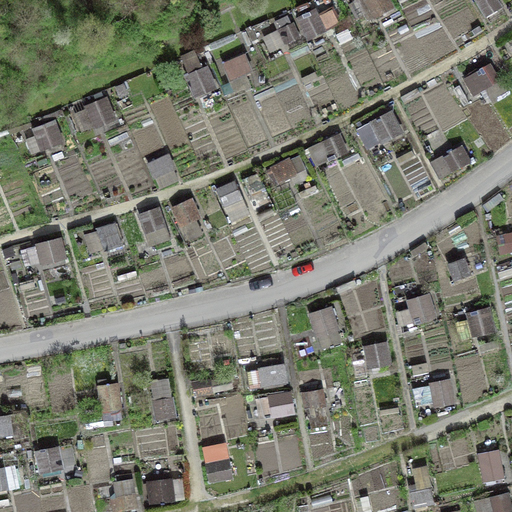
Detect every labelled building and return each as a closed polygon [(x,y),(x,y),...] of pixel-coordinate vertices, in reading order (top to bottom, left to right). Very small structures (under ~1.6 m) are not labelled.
[(356,0),(366,21),(395,7),(391,0),(356,0)] [(474,0),(485,17),(503,6),(499,0),(474,0)] [(316,6),(296,16),(307,39),(341,22),(331,4),(318,11),(316,6)] [(291,22),(287,12),(273,19),(275,23),(264,28),(266,31),(263,32),(264,35),(262,36),(271,56),(278,52),(276,48),(301,37),(294,21),(291,22)] [(208,64),(202,66),(194,48),(180,54),(188,72),(184,73),(194,97),(218,86),(208,64)] [(253,70),(245,51),(221,61),(229,81),(246,73),(253,70)] [(473,95),(499,78),(491,62),(487,65),(485,62),(479,65),(480,67),(463,77),(473,95)] [(117,119),(107,94),(75,107),(87,135),(97,131),(96,128),(117,119)] [(404,131),(392,109),(368,121),(369,123),(364,126),(361,121),(356,123),(367,146),(379,140),(381,143),(404,131)] [(55,118),(31,127),(34,135),(25,138),(31,153),(64,141),(55,118)] [(348,150),(340,132),(307,146),(315,165),(348,150)] [(471,161),(462,144),(430,161),(439,178),(471,161)] [(179,179),(174,169),(177,168),(169,152),(145,163),(153,179),(155,177),(160,188),(179,179)] [(265,167),(275,188),(281,185),(280,183),(291,177),(294,184),(309,177),(305,168),(306,168),(300,154),(295,156),(294,154),(265,167)] [(234,179),(215,187),(223,205),(224,205),(229,216),(226,217),(228,222),(231,221),(232,222),(251,214),(245,200),(243,200),(234,179)] [(170,207),(180,227),(182,226),(197,219),(203,216),(193,196),(170,207)] [(160,205),(137,212),(138,217),(136,217),(138,223),(141,222),(149,246),(171,238),(160,205)] [(125,252),(115,221),(110,223),(109,221),(101,223),(102,224),(79,232),(81,238),(84,237),(89,254),(103,249),(106,258),(125,252)] [(511,230),(495,235),(500,254),(511,251),(511,230)] [(67,257),(62,235),(34,242),(40,264),(67,257)] [(447,263),(455,281),(488,267),(480,249),(447,263)] [(406,299),(409,308),(396,312),(400,325),(437,316),(430,292),(406,299)] [(473,337),(496,331),(489,304),(466,311),(473,337)] [(340,329),(332,305),(308,313),(316,337),(318,337),(322,347),(342,341),(338,330),(340,329)] [(368,368),(392,363),(388,339),(363,344),(368,368)] [(194,397),(214,393),(211,376),(191,380),(194,397)] [(151,396),(155,420),(177,416),(173,395),(171,396),(168,377),(147,381),(148,389),(152,389),(153,396),(151,396)] [(450,377),(428,381),(433,406),(455,402),(450,377)] [(123,408),(119,381),(96,384),(100,411),(123,408)] [(327,405),(324,387),(301,391),(306,418),(308,418),(310,429),(329,425),(325,405),(327,405)] [(291,390),(267,393),(271,418),(295,414),(291,390)] [(21,411),(0,414),(0,438),(25,434),(21,411)] [(39,474),(64,468),(59,444),(33,450),(39,474)] [(505,477),(499,448),(476,452),(482,482),(505,477)] [(230,456),(205,462),(209,482),(234,477),(230,456)] [(412,467),(415,483),(408,484),(409,489),(406,490),(409,509),(435,504),(426,460),(419,461),(420,465),(412,467)] [(146,479),(149,503),(175,500),(173,476),(146,479)] [(138,507),(133,477),(112,480),(113,485),(112,511),(131,508),(131,511),(136,510),(135,508),(138,507)] [(511,511),(511,504),(508,491),(473,500),(476,511),(511,511)]
